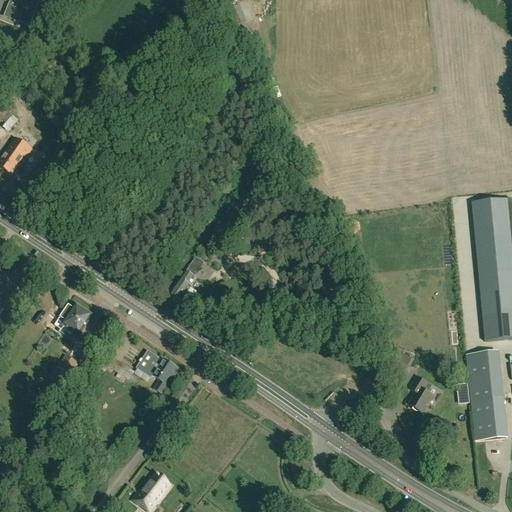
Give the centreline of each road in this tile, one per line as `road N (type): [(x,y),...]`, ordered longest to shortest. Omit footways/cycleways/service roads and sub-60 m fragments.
road 1 (secondary): [(331,433),(0,214)]
road 2 (secondary): [(451,511),(331,433)]
